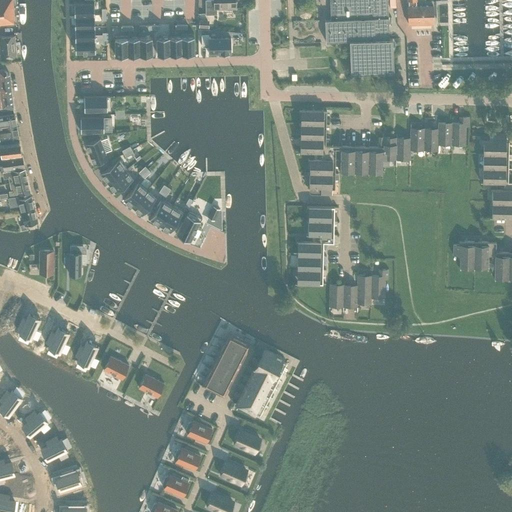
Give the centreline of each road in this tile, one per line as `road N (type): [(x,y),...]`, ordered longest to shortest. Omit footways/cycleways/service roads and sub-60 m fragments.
road 1 (residential): [(214,246),(196,251),(151,230),(93,180),(74,139),(71,70),(266,60)]
road 2 (residential): [(271,95),(511,100)]
road 3 (residential): [(342,261),(344,200),(309,199),(298,189),(271,95)]
road 4 (residential): [(171,363),(0,281)]
road 5 (residential): [(0,67),(14,66),(43,214)]
